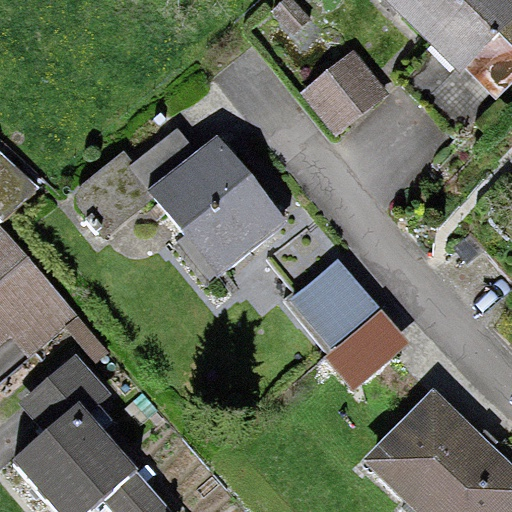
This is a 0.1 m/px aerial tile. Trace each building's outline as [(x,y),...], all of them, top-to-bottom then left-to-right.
[(511,24),(511,0),(368,0),(458,82),(511,24)] [(391,102),(356,58),(302,101),(337,145),(391,102)] [(285,224),(217,142),(144,202),(213,284),(285,224)] [(291,300),(326,343),(362,313),(326,271),(291,300)] [(0,352),(36,323),(0,282),(0,352)] [(374,329),(338,361),(360,386),(396,354),(374,329)] [(511,511),(511,483),(424,401),(354,475),(393,511),(511,511)] [(94,511),(128,485),(78,422),(13,473),(43,511),(94,511)]
